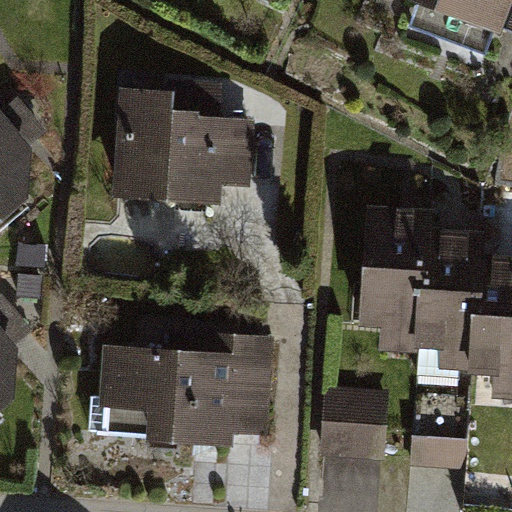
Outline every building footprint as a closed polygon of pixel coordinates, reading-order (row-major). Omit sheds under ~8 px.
[(442,0),(492,23),(502,0),(442,0)] [(238,88),(119,80),(111,194),(230,202),(238,88)] [(0,217),(22,202),(21,140),(0,113),(0,217)] [(425,204),(362,203),(360,320),(387,320),(386,345),(410,346),(411,272),(424,272),(425,218),(425,204)] [(475,295),(476,251),(476,218),(425,218),(424,272),(411,272),(410,346),(432,346),(432,367),(458,367),(458,295),(475,295)] [(511,396),(511,251),(476,251),(475,295),(458,295),(458,367),(484,368),(483,396),(511,396)] [(260,342),(127,330),(118,436),(251,447),(260,342)] [(408,451),(408,390),(329,390),(328,451),(408,451)]
